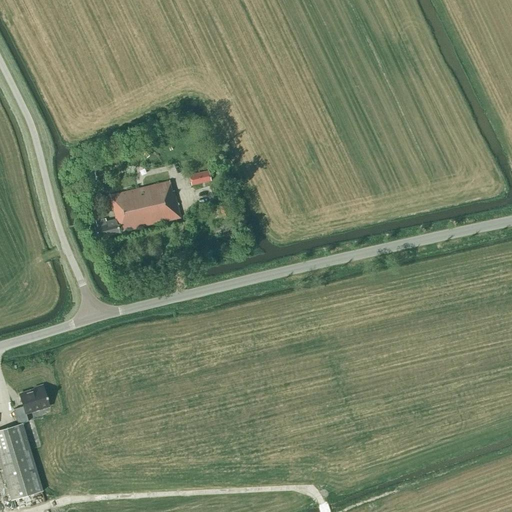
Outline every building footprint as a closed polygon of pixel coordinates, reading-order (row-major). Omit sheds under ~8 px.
[(139,150),(146,158),(151,154),(144,146),(139,150)] [(210,181),(208,171),(189,176),(191,186),(210,181)] [(119,233),(119,231),(128,229),(128,230),(180,218),(174,191),(172,191),(169,181),(110,195),(115,219),(106,222),(105,219),(95,222),(97,227),(94,228),(97,238),(119,233)] [(3,374),(14,373),(13,362),(2,363),(3,374)] [(21,424),(28,422),(25,414),(49,407),(42,386),(33,389),(34,390),(19,395),(23,407),(13,410),(18,425),(0,430),(0,465),(11,501),(42,492),(21,424)]
